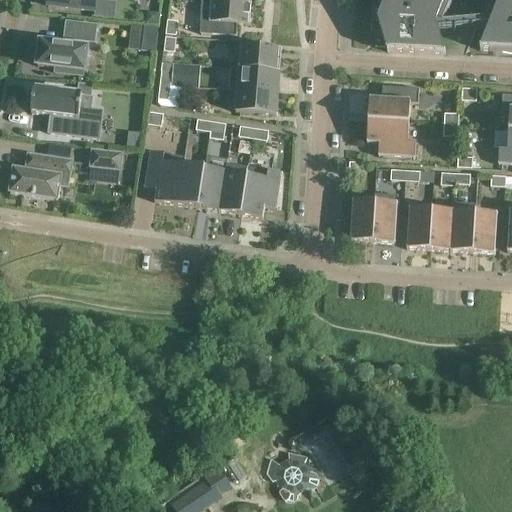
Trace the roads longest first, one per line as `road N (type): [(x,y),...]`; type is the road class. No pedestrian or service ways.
road 1 (residential): [(316,271),(0,223)]
road 2 (unclassified): [(127,511),(0,307)]
road 3 (residential): [(316,271),(328,66)]
road 4 (residential): [(511,285),(316,271)]
road 5 (residential): [(328,66),(511,76)]
